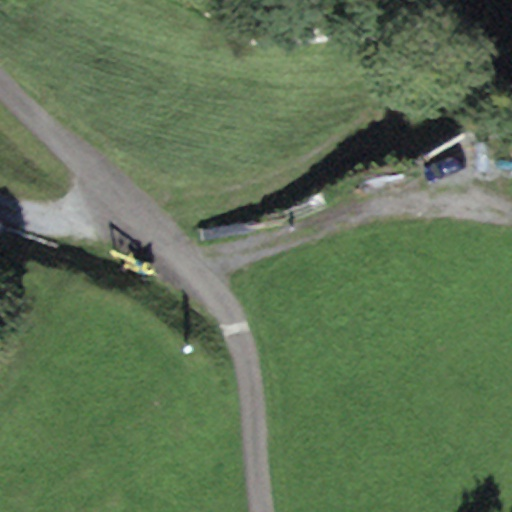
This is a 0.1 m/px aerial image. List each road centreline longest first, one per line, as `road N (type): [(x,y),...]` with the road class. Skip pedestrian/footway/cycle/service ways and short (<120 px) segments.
road 1 (unclassified): [(0,76),(123,212),(193,269)]
road 2 (track): [(193,269),(242,339),(263,511)]
road 3 (track): [(123,212),(82,223),(25,220),(0,209)]
